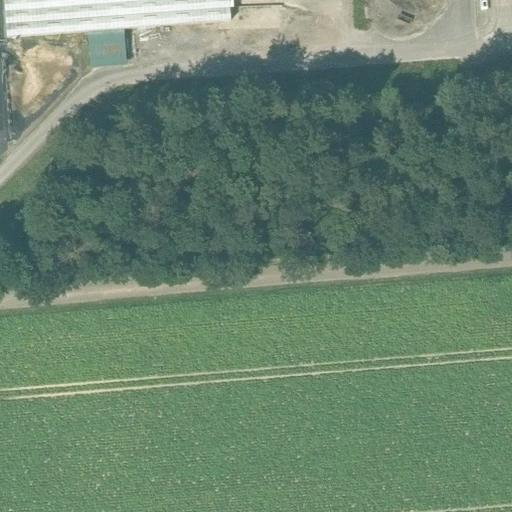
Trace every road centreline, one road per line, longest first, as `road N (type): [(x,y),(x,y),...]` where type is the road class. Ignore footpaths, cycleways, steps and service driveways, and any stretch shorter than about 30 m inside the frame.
road 1 (unclassified): [(0,300),(511,258)]
road 2 (unknown): [(0,182),(125,89)]
